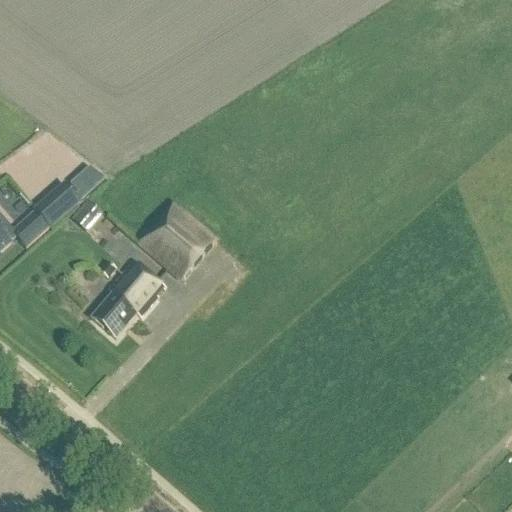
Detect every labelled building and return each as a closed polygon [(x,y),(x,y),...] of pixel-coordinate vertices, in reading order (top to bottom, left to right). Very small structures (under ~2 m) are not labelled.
[(81,207),(106,184),(90,171),(70,189),(78,198),(75,201),(81,207)] [(18,245),(28,256),(51,236),(53,238),(84,210),(81,207),(75,201),(66,190),(35,218),(37,219),(14,239),(13,240),(18,245)] [(84,230),(99,216),(91,208),(76,222),(84,230)] [(217,249),(174,212),(140,252),(183,289),(217,249)] [(92,237),(108,222),(102,215),(86,231),(92,237)] [(0,261),(12,250),(18,245),(13,240),(14,239),(0,223),(0,261)] [(94,328),(116,347),(137,322),(141,326),(166,296),(135,269),(110,299),(114,303),(94,328)] [(111,269),(102,279),(112,287),(120,277),(111,269)] [(511,374),(500,386),(511,398),(511,374)] [(506,511),(511,507),(511,480),(477,511),(506,511)]
